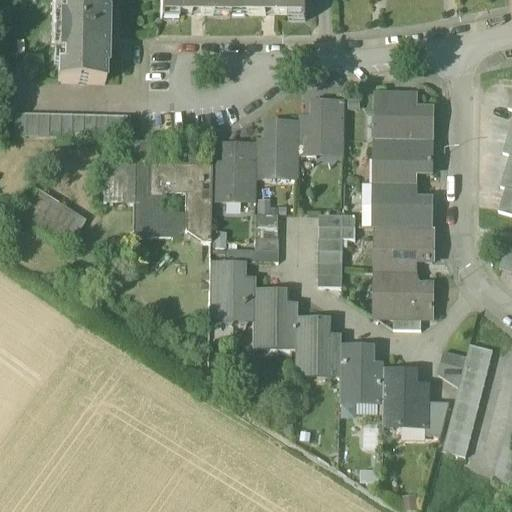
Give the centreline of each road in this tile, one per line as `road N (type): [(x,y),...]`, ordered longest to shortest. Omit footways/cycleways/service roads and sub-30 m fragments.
road 1 (residential): [(458,54),(157,65)]
road 2 (residential): [(478,284),(425,352),(401,351),(305,291),(297,269)]
road 3 (residential): [(458,54),(463,232),(478,284)]
